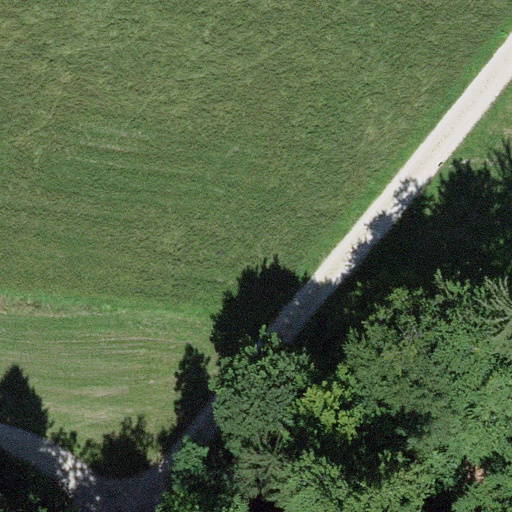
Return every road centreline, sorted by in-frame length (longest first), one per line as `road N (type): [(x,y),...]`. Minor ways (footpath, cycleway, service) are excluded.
road 1 (track): [(511,56),(137,511)]
road 2 (track): [(137,511),(0,434)]
